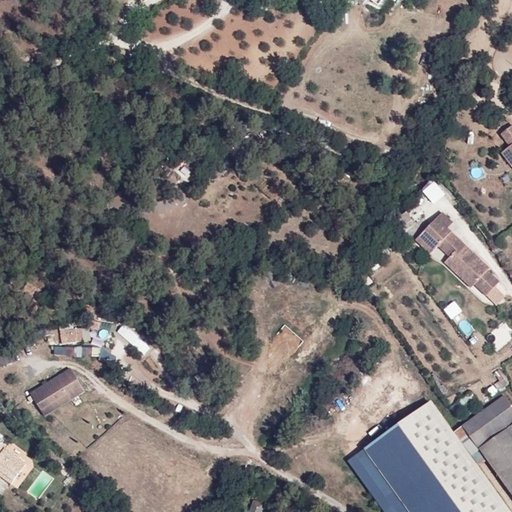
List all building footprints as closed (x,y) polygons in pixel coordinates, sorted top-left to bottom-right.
[(395,10),(392,7),(387,12),(391,16),(395,10)] [(511,145),(501,154),(511,168),(511,167),(511,145)] [(208,161),(197,152),(191,159),(189,156),(182,164),(196,175),(208,161)] [(435,181),(424,190),(435,203),(446,194),(435,181)] [(453,222),(442,211),(421,233),(435,248),(438,245),(449,256),(475,281),(473,283),(486,295),(499,281),(487,270),(481,263),(483,261),(469,248),(467,250),(461,245),(463,243),(447,227),(453,222)] [(435,248),(421,233),(415,239),(430,253),(435,248)] [(444,261),(470,286),(473,283),(475,281),(449,256),(444,261)] [(489,267),(483,261),(481,263),(487,270),(489,267)] [(27,294),(36,300),(41,292),(28,284),(23,292),(27,294)] [(41,303),(36,300),(27,294),(22,303),(36,311),(41,303)] [(456,301),(446,309),(452,318),(463,310),(456,301)] [(143,348),(148,340),(119,322),(114,330),(143,348)] [(84,341),(81,328),(68,331),(70,344),(84,341)] [(100,355),(99,347),(81,348),(81,356),(100,355)] [(84,395),(70,372),(30,396),(44,419),(84,395)] [(511,496),(511,405),(504,395),(461,426),(511,496)] [(505,511),(431,409),(365,456),(405,511),(505,511)] [(26,464),(5,448),(2,452),(0,449),(0,438),(2,436),(0,434),(0,476),(11,484),(26,464)] [(405,511),(365,456),(350,467),(381,511),(405,511)] [(250,511),(263,511),(266,503),(255,499),(250,511)]
